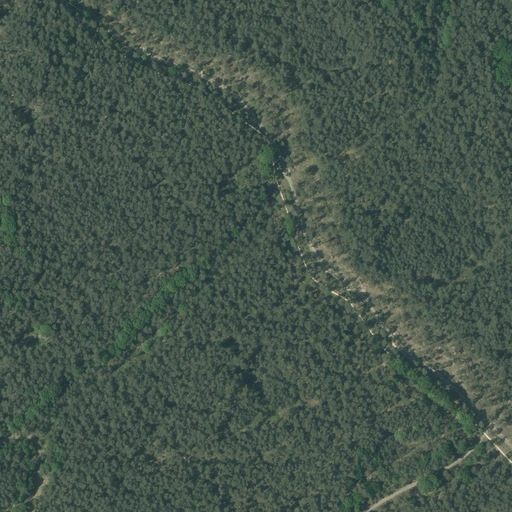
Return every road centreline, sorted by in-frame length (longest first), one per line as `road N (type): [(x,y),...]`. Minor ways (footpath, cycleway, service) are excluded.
road 1 (track): [(81,0),(117,37),(211,79),(241,102),(285,168),(322,265),(511,446)]
road 2 (track): [(511,399),(468,453),(368,511)]
